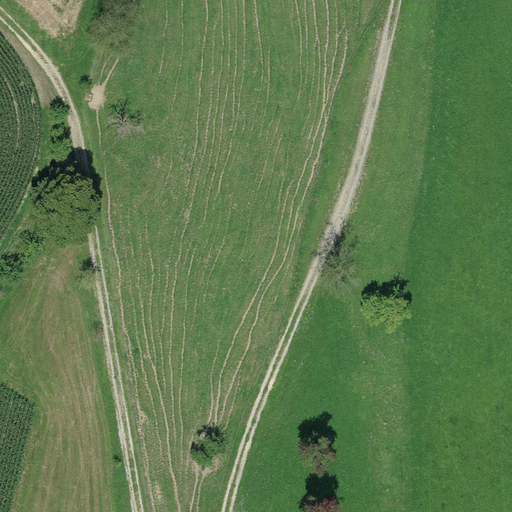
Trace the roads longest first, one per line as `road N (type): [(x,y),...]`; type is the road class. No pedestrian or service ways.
road 1 (track): [(232,511),(258,418),(369,146),(404,0)]
road 2 (track): [(0,11),(39,48),(72,97),(143,511)]
